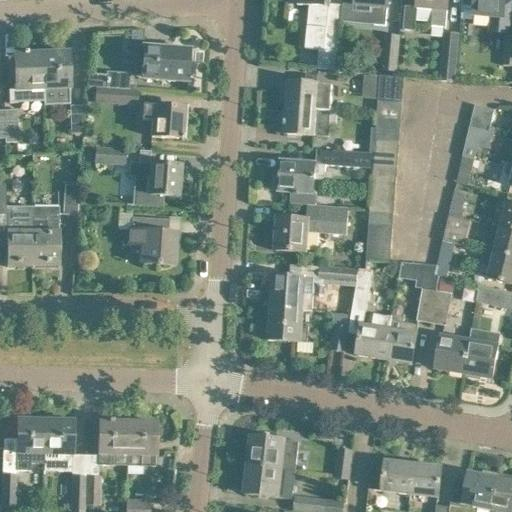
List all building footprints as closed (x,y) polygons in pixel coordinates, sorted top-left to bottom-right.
[(297,0),(297,6),(309,7),(305,52),(319,53),(317,71),(338,73),(342,8),(330,6),(330,0),(297,0)] [(386,27),(388,0),(355,0),(355,6),(371,8),(369,25),(386,27)] [(446,28),(448,0),(417,0),(417,9),(433,11),(432,26),(446,28)] [(463,0),(463,3),(461,20),(473,21),(474,17),(492,18),(490,32),(508,34),(511,9),(505,8),(505,0),(463,0)] [(444,32),(439,82),(455,83),(460,34),(444,32)] [(386,37),(382,70),(395,71),(398,38),(386,37)] [(138,50),(136,77),(142,77),(142,78),(155,79),(155,81),(187,83),(189,51),(157,49),(157,51),(144,50),(138,50)] [(15,92),(8,92),(8,105),(43,103),(43,91),(41,54),(27,55),(27,52),(23,53),(23,55),(14,55),(15,92)] [(68,53),(41,54),(43,91),(43,103),(43,107),(70,106),(70,104),(68,53)] [(380,90),(381,77),(366,75),(366,74),(341,72),(339,86),(365,88),(380,90)] [(87,74),(86,87),(105,89),(106,76),(87,74)] [(403,91),(404,79),(381,77),(380,90),(403,91)] [(331,113),(332,99),(333,87),(287,84),(285,109),(331,113)] [(97,90),(96,104),(136,106),(137,93),(97,90)] [(402,104),(403,91),(380,90),(379,102),(402,104)] [(401,116),(402,104),(379,102),(378,114),(401,116)] [(84,106),(69,106),(70,135),(82,134),(84,106)] [(183,141),(185,109),(142,106),(141,123),(153,123),(152,138),(183,141)] [(491,127),(495,110),(475,106),(471,123),(491,127)] [(329,139),(331,113),(285,109),(283,135),(329,139)] [(4,111),(5,140),(5,144),(18,143),(16,111),(4,111)] [(400,128),(401,116),(378,114),(377,126),(400,128)] [(495,129),(491,127),(471,123),(464,150),(476,152),(488,155),(495,129)] [(399,140),(400,128),(377,126),(376,138),(399,140)] [(99,146),(129,148),(130,136),(99,135),(99,146)] [(398,153),(399,140),(376,138),(376,142),(375,151),(398,153)] [(97,149),(95,163),(124,166),(125,151),(97,149)] [(469,186),(476,152),(464,150),(456,183),(469,186)] [(397,165),(398,153),(375,151),(375,156),(375,163),(397,165)] [(131,163),(129,178),(134,178),(132,207),(162,209),(163,197),(178,198),(181,167),(149,164),(150,153),(139,152),(138,164),(131,163)] [(316,152),(316,166),(326,166),(326,167),(359,168),(360,154),(334,153),(316,152)] [(315,194),(315,185),(316,181),(322,181),(325,179),(326,167),(326,166),(316,166),(282,163),(280,193),(292,194),(291,205),(316,207),(317,194),(315,194)] [(396,177),(397,165),(375,163),(374,175),(396,177)] [(395,189),(396,177),(374,175),(373,187),(395,189)] [(65,187),(63,216),(77,217),(79,188),(65,187)] [(394,201),(395,189),(373,187),(372,200),(394,201)] [(467,193),(455,190),(449,216),(461,219),(467,193)] [(393,214),(394,201),(372,200),(371,212),(393,214)] [(511,231),(511,204),(505,203),(499,229),(511,231)] [(349,210),(308,207),(306,221),(278,219),(275,252),(306,254),(308,233),(347,236),(349,210)] [(33,220),(33,208),(5,208),(5,215),(7,215),(7,268),(33,268),(33,220)] [(33,268),(59,268),(59,208),(33,208),(33,220),(33,268)] [(392,226),(393,214),(371,212),(370,224),(392,226)] [(471,221),(461,219),(449,216),(443,242),(455,245),(464,247),(471,221)] [(168,234),(169,221),(131,218),(129,248),(143,249),(141,265),(173,267),(176,235),(168,234)] [(392,238),(392,226),(370,224),(369,236),(392,238)] [(511,258),(511,231),(499,229),(493,254),(511,258)] [(391,250),(392,238),(369,236),(368,248),(391,250)] [(449,270),(455,245),(443,242),(437,267),(441,268),(449,270)] [(390,262),(391,250),(368,248),(367,261),(390,262)] [(511,285),(511,258),(493,254),(487,280),(511,285)] [(432,323),(437,292),(441,268),(437,267),(424,266),(419,289),(423,290),(418,321),(432,323)] [(273,278),(271,309),(304,312),(312,312),(313,286),(356,288),(360,270),(313,267),(300,267),(299,279),(290,279),(273,278)] [(380,294),(394,295),(396,270),(382,269),(380,294)] [(373,272),(360,270),(356,288),(352,311),(366,313),(373,272)] [(508,310),(511,295),(479,287),(476,303),(508,310)] [(452,294),(437,292),(432,323),(447,326),(452,294)] [(303,327),(304,312),(271,309),(269,341),(298,344),(297,354),(313,355),(314,344),(308,344),(309,327),(303,327)] [(412,366),(417,334),(419,326),(404,323),(405,317),(393,315),(392,318),(391,318),(384,361),(412,366)] [(384,361),(391,318),(379,316),(377,328),(362,325),(356,357),(384,361)] [(344,354),(349,328),(336,326),(331,352),(344,354)] [(472,330),(469,343),(464,375),(493,380),(501,335),(472,330)] [(464,375),(469,343),(440,338),(435,370),(464,375)] [(17,421),(16,473),(30,474),(31,465),(44,466),(45,421),(17,421)] [(44,466),(44,474),(72,475),(73,422),(45,421),(44,466)] [(127,466),(128,423),(99,423),(98,466),(127,466)] [(156,424),(128,423),(127,466),(127,475),(143,475),(143,468),(155,468),(156,424)] [(251,438),(248,467),(296,472),(299,443),(251,438)] [(335,479),(349,481),(353,451),(339,449),(335,479)] [(410,495),(414,466),(386,463),(384,475),(383,476),(371,475),(369,490),(382,492),(410,495)] [(439,499),(442,469),(414,466),(410,495),(439,499)] [(248,467),(245,495),(285,500),(292,501),(296,472),(248,467)] [(449,511),(491,511),(491,510),(498,480),(469,474),(462,509),(450,508),(449,511)] [(1,475),(0,510),(15,510),(16,475),(1,475)] [(85,506),(85,478),(72,477),(71,510),(70,510),(69,511),(83,511),(84,511),(85,511),(85,506)] [(99,478),(85,478),(85,506),(98,506),(99,478)] [(491,510),(491,511),(511,511),(511,482),(498,480),(491,510)] [(298,494),(330,496),(330,483),(298,482),(298,494)] [(130,484),(130,501),(154,501),(154,484),(130,484)] [(295,497),(293,511),(294,511),(343,511),(345,503),(295,497)] [(148,511),(149,502),(125,502),(124,511),(148,511)]
